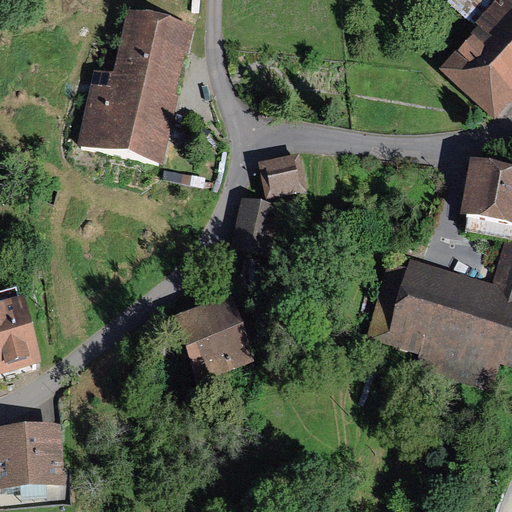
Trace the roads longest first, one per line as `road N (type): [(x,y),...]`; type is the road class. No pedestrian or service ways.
road 1 (residential): [(247,130),(245,164),(207,243),(82,360),(0,412)]
road 2 (residential): [(511,133),(389,149),(247,130)]
road 3 (residential): [(247,130),(219,73),(215,0)]
